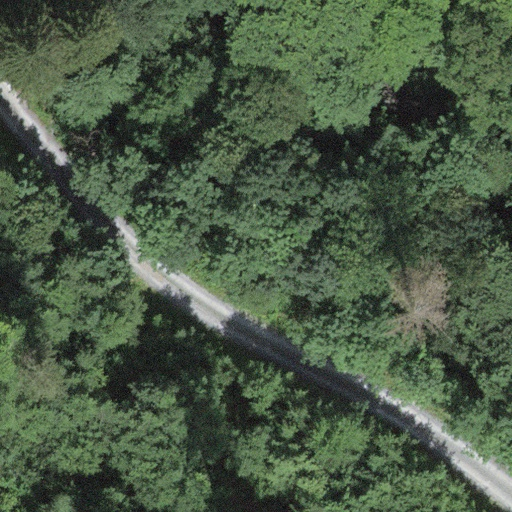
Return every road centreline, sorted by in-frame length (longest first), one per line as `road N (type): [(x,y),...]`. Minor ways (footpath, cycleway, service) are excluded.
road 1 (track): [(0,110),(136,253),(511,489)]
road 2 (track): [(511,110),(296,51),(215,0)]
